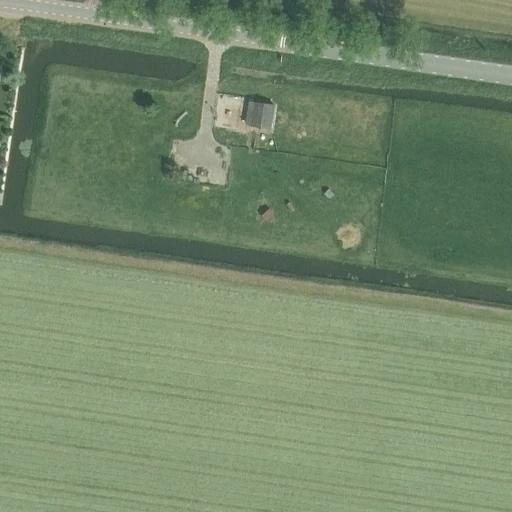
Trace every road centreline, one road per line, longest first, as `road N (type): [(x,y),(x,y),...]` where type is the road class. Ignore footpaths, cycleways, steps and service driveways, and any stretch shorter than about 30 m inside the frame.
road 1 (residential): [(285,45),(0,5)]
road 2 (unclassified): [(511,77),(285,45)]
